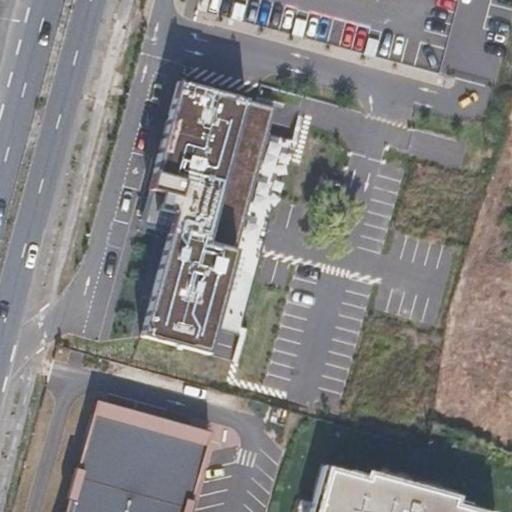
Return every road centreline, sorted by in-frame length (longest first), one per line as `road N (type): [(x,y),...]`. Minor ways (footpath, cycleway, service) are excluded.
road 1 (primary): [(0,344),(91,0)]
road 2 (primary): [(46,0),(0,177)]
